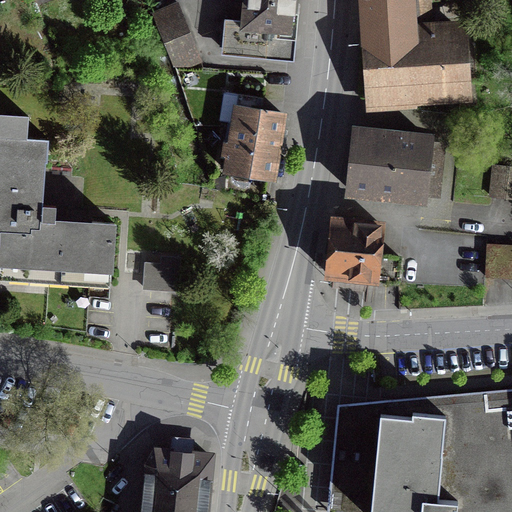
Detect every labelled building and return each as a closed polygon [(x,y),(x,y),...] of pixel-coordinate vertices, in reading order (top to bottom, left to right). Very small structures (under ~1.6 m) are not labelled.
[(242,0),(241,22),(223,21),(221,48),(226,55),(286,61),(288,39),(294,6),(294,0),(242,0)] [(362,0),(369,99),(466,93),(462,29),(433,31),(431,0),(362,0)] [(202,65),(179,2),(152,14),(172,70),(189,67),(202,65)] [(225,162),(223,178),(276,187),(287,116),(237,109),(239,96),(224,93),(220,122),(231,123),(227,145),(223,145),(221,162),(225,162)] [(0,276),(114,284),(117,233),(56,229),(57,216),(44,215),(46,171),(49,171),(50,147),(27,146),(29,122),(0,120),(0,276)] [(349,195),(423,202),(429,137),(356,130),(349,195)] [(511,166),(492,165),(489,200),(511,202),(511,166)] [(383,226),(335,221),(329,275),(381,280),(381,282),(397,283),(400,256),(380,254),(383,226)] [(511,246),(486,246),(485,281),(511,281),(511,246)] [(176,294),(177,264),(144,263),(144,293),(176,294)] [(511,511),(511,388),(353,403),(348,456),(343,511),(511,511)] [(144,456),(144,473),(214,481),(216,445),(182,441),(154,439),(144,456)] [(144,473),(140,511),(210,511),(214,481),(144,473)]
